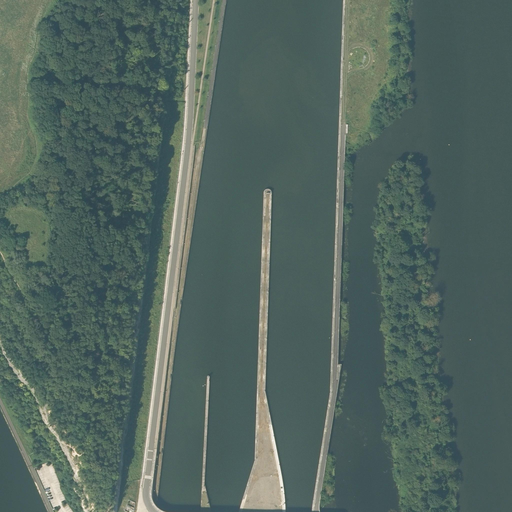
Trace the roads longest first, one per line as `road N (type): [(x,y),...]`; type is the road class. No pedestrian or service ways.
road 1 (tertiary): [(195,0),(189,128),(145,487),(153,511)]
road 2 (track): [(203,135),(154,499)]
